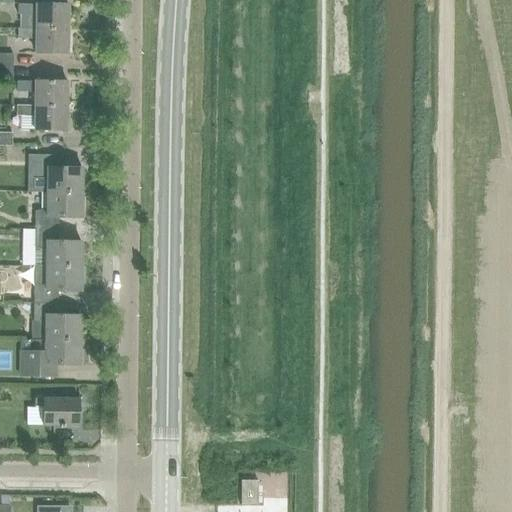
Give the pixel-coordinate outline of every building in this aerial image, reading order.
[(16,4),(16,14),(34,14),(34,28),(66,27),(66,3),(34,3),(34,4),(16,4)] [(16,28),(16,38),(33,38),(33,53),(66,53),(66,27),(34,28),(20,28),(16,28)] [(13,42),(12,52),(30,53),(31,43),(13,42)] [(0,53),(0,66),(11,66),(11,54),(0,53)] [(0,79),(11,80),(11,66),(0,66),(0,79)] [(15,81),(15,91),(33,91),(32,105),(65,105),(65,81),(33,80),(33,81),(15,81)] [(15,105),(15,115),(32,115),(32,129),(64,130),(65,105),(32,105),(15,105)] [(0,132),(0,145),(10,145),(10,132),(0,132)] [(33,155),(33,173),(45,177),(45,192),(79,192),(80,167),(57,167),(57,155),(33,155)] [(33,211),(32,229),(56,229),(56,217),(79,217),(79,192),(45,192),(45,208),(33,211)] [(16,219),(15,238),(27,239),(29,220),(16,219)] [(32,230),(32,247),(33,247),(44,250),(44,266),(78,266),(78,242),(56,241),(56,229),(32,229),(32,230)] [(31,284),(31,302),(55,302),(55,290),(78,291),(78,266),(44,266),(32,265),(31,284)] [(31,302),(31,321),(44,324),(43,339),(78,340),(78,315),(55,315),(55,302),(31,302)] [(18,340),(18,377),(54,377),(54,364),(77,364),(78,340),(43,339),(43,340),(18,340)] [(78,398),(33,398),(33,407),(42,407),(42,426),(59,426),(59,428),(78,428),(78,398)] [(240,481),(240,507),(257,507),(257,482),(240,481)]
